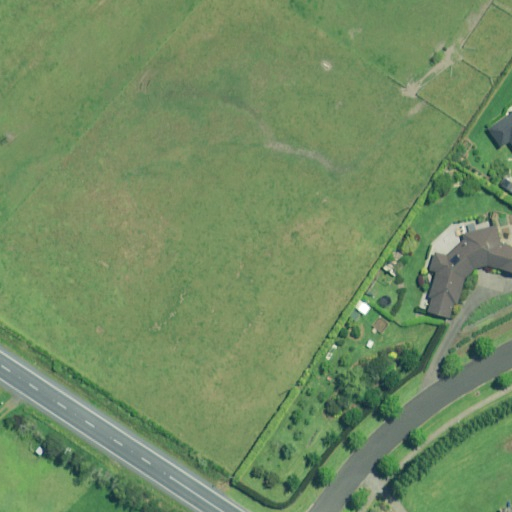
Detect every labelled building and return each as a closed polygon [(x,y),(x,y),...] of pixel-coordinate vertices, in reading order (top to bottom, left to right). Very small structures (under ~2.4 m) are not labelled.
[(511,111),(487,129),(500,149),(510,143),(511,145),(511,111)] [(464,167),(446,168),(447,181),(465,180),(464,167)] [(511,177),(509,176),(502,187),(511,193),(511,177)] [(430,271),(437,273),(429,300),(431,301),(428,312),(450,319),(453,308),(456,309),(466,277),(474,270),(489,266),(511,272),(511,247),(500,244),(496,226),(476,231),(474,221),(460,225),(464,243),(446,256),(435,253),(430,271)] [(396,251),(384,269),(396,277),(408,258),(396,251)]
